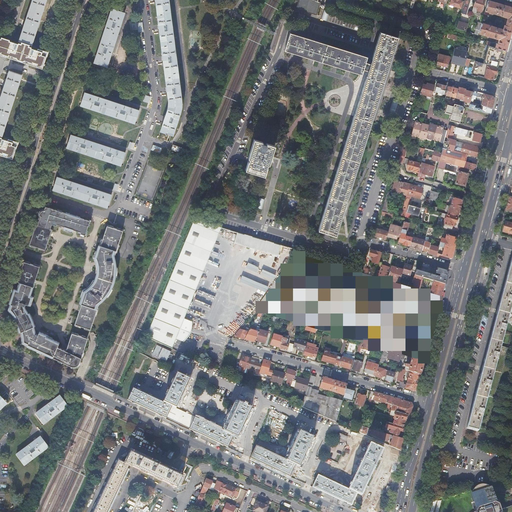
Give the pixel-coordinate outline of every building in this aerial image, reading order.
[(2,53),(7,55),(10,56),(10,55),(12,56),(14,57),(17,58),(19,60),(24,61),(26,60),(29,61),(31,62),(33,63),(33,64),(36,65),(37,66),(38,66),(39,66),(40,66),(41,66),(42,65),(43,65),(43,64),(44,63),(44,62),(45,63),(47,57),(49,52),(47,52),(39,49),(38,51),(32,49),(31,47),(29,47),(30,45),(32,45),(46,0),(32,0),(25,24),(19,41),(22,42),(21,44),(18,44),(12,42),(10,41),(11,40),(9,39),(7,39),(2,37),(2,39),(0,38),(0,51),(1,52),(2,52),(2,53)] [(155,0),(156,3),(157,13),(158,24),(160,34),(162,44),(161,45),(162,49),(162,53),(163,53),(164,63),(165,74),(166,85),(167,85),(168,94),(168,95),(168,96),(168,98),(168,99),(168,100),(168,101),(168,102),(168,103),(168,104),(168,105),(168,106),(168,107),(168,108),(168,109),(167,109),(167,110),(166,112),(179,117),(180,114),(181,114),(182,112),(182,111),(182,110),(182,109),(183,109),(183,108),(183,107),(183,106),(183,105),(183,104),(183,103),(183,102),(183,101),(183,100),(183,98),(182,98),(181,95),(182,94),(179,66),(178,66),(177,63),(178,63),(174,34),(173,34),(173,32),(174,32),(170,3),(169,3),(169,1),(170,0),(169,0),(155,0)] [(318,1),(313,0),(299,0),(297,8),(316,14),(319,4),(320,5),(321,6),(321,7),(322,7),(323,7),(324,6),(324,5),(323,5),(323,4),(322,4),(320,2),(318,1)] [(451,0),(450,5),(461,8),(463,1),(459,0),(451,0)] [(464,0),(461,13),(466,15),(470,0),(464,0)] [(475,0),(473,6),(472,12),(476,14),(477,10),(482,11),(484,0),(475,0)] [(511,7),(495,3),(488,0),(485,10),(489,12),(493,13),(508,17),(507,19),(505,19),(503,26),(504,26),(503,29),(482,23),(479,33),(497,39),(497,38),(499,39),(498,44),(497,43),(496,47),(502,49),(507,51),(509,42),(511,32),(511,7)] [(113,8),(95,63),(107,67),(111,55),(121,26),(125,13),(113,8)] [(325,10),(322,18),(328,20),(330,12),(325,10)] [(458,21),(456,28),(466,31),(468,24),(458,21)] [(132,22),(133,29),(139,29),(139,31),(144,31),(144,22),(132,22)] [(370,72),(368,77),(367,76),(364,83),(351,125),(339,165),(327,203),(324,210),(318,230),(336,236),(343,215),(342,215),(343,212),(387,73),(398,38),(380,32),(372,59),(373,59),(372,64),(366,62),(367,58),(368,57),(302,36),(290,33),(284,50),(362,75),(362,74),(364,70),(370,72)] [(489,64),(497,66),(500,57),(502,49),(496,47),(490,46),(489,45),(484,63),(489,64)] [(451,61),(465,65),(467,58),(468,52),(467,51),(464,50),(462,50),(461,51),(454,49),(451,61)] [(450,57),(446,55),(445,57),(439,56),(438,59),(439,59),(438,64),(443,65),(448,67),(450,57)] [(488,66),(489,64),(484,63),(477,61),(473,74),(483,76),(493,79),(494,73),(496,73),(496,71),(497,68),(488,66)] [(0,99),(0,130),(3,132),(22,75),(10,71),(5,86),(0,99)] [(427,85),(423,84),(420,93),(432,96),(435,85),(431,84),(427,83),(427,85)] [(442,85),(437,84),(435,92),(444,94),(446,86),(442,85)] [(458,89),(448,86),(447,90),(446,95),(446,98),(450,99),(451,96),(456,97),(458,89)] [(459,87),(458,89),(456,97),(463,100),(466,90),(466,89),(462,88),(459,87)] [(469,91),(466,90),(463,100),(470,102),(471,100),(473,92),(469,91)] [(492,95),(477,91),(475,99),(478,100),(479,98),(482,99),(483,98),(482,105),(492,107),(494,101),(494,99),(492,95)] [(91,94),(85,92),(81,105),(135,123),(140,111),(130,107),(91,94)] [(393,99),(391,110),(396,111),(399,100),(393,99)] [(476,104),(470,103),(469,107),(474,109),(490,113),(491,111),(492,107),(482,105),(481,105),(481,106),(482,107),(482,108),(477,106),(476,108),(475,107),(476,104)] [(451,114),(454,106),(447,104),(445,112),(451,114)] [(461,105),(454,104),(454,106),(451,114),(450,120),(460,123),(462,114),(462,113),(461,112),(461,111),(461,110),(462,110),(463,110),(463,109),(464,109),(464,108),(464,107),(463,107),(463,106),(462,106),(461,105)] [(179,117),(166,112),(166,114),(160,131),(173,135),(175,129),(176,130),(180,118),(179,117)] [(430,124),(428,131),(430,131),(428,137),(431,138),(433,139),(437,126),(433,125),(430,124)] [(450,132),(452,125),(449,125),(447,130),(446,135),(445,137),(452,138),(454,133),(450,132)] [(437,126),(433,139),(440,141),(440,142),(444,143),(444,142),(444,141),(445,137),(446,135),(447,130),(443,129),(444,127),(443,127),(440,126),(437,126)] [(421,129),(412,127),(410,136),(411,136),(412,135),(418,136),(421,129)] [(468,135),(469,130),(456,127),(455,132),(468,135)] [(428,131),(421,129),(418,136),(420,137),(424,138),(426,138),(426,137),(428,131)] [(480,141),(482,133),(475,132),(473,139),(476,140),(480,141)] [(67,147),(122,165),(126,153),(117,150),(77,137),(71,134),(67,147)] [(19,143),(9,140),(9,141),(2,139),(2,138),(0,137),(0,151),(1,152),(3,153),(3,154),(6,155),(8,156),(9,156),(10,156),(11,156),(12,156),(12,155),(13,155),(14,154),(14,153),(15,152),(16,153),(18,147),(19,143)] [(265,174),(265,175),(268,166),(269,164),(270,164),(270,163),(268,163),(271,154),(274,145),(276,146),(276,145),(267,142),(267,143),(263,142),(264,141),(255,138),(255,139),(257,140),(254,149),(251,157),(249,157),(250,158),(249,160),(246,169),(247,169),(247,168),(256,171),(265,174)] [(479,155),(481,148),(459,142),(457,151),(453,150),(456,140),(448,138),(447,142),(448,142),(448,143),(444,142),(444,143),(441,152),(439,161),(443,162),(445,163),(461,167),(468,168),(475,170),(477,164),(465,161),(467,154),(475,156),(475,157),(478,158),(479,155)] [(255,139),(252,148),(249,157),(251,157),(254,149),(257,140),(255,139)] [(441,152),(434,150),(432,159),(439,161),(441,152)] [(421,163),(419,172),(422,172),(422,173),(427,174),(432,176),(435,166),(425,164),(426,158),(422,158),(421,162),(421,163)] [(410,160),(409,161),(408,164),(407,169),(413,170),(419,172),(421,163),(410,160)] [(443,162),(439,161),(437,167),(444,169),(445,163),(443,162)] [(467,173),(468,168),(461,167),(445,163),(444,169),(456,172),(455,174),(458,175),(456,182),(459,183),(465,185),(467,178),(468,173),(467,173)] [(53,189),(108,207),(112,195),(101,191),(65,179),(57,177),(53,189)] [(406,195),(409,184),(402,182),(395,180),(394,183),(393,183),(392,186),(393,186),(392,191),(406,195)] [(416,186),(409,184),(406,195),(402,212),(401,215),(405,216),(411,195),(420,198),(423,188),(416,186)] [(438,193),(431,190),(429,199),(431,199),(436,201),(438,193)] [(392,192),(388,191),(382,210),(401,215),(402,212),(388,208),(392,192)] [(451,205),(460,208),(462,201),(463,199),(453,197),(451,205)] [(431,199),(429,199),(426,208),(429,209),(436,211),(437,208),(431,206),(432,203),(430,202),(431,199)] [(459,211),(460,208),(451,205),(450,205),(450,206),(447,205),(446,209),(447,209),(447,211),(448,212),(448,213),(458,215),(459,211)] [(90,221),(89,221),(81,218),(81,217),(77,216),(70,214),(66,212),(66,213),(62,212),(57,210),(49,208),(46,206),(45,209),(44,209),(43,209),(42,209),(41,210),(40,211),(39,212),(39,213),(38,214),(38,215),(39,215),(40,215),(41,216),(38,223),(38,225),(36,224),(36,225),(34,230),(30,243),(32,243),(34,244),(34,246),(36,246),(39,247),(41,248),(42,246),(45,247),(46,248),(50,236),(51,233),(52,229),(51,229),(52,224),(57,226),(57,224),(65,227),(64,229),(68,230),(73,231),(74,230),(76,230),(81,232),(81,233),(80,233),(81,233),(86,235),(86,234),(89,226),(90,221)] [(456,222),(457,217),(447,214),(444,227),(452,229),(453,226),(454,221),(456,222)] [(153,318),(145,336),(161,343),(171,348),(175,338),(184,342),(184,341),(185,341),(185,340),(186,340),(187,338),(188,338),(188,337),(188,336),(189,336),(189,335),(190,334),(190,333),(188,332),(189,329),(191,329),(191,328),(192,328),(192,327),(192,326),(192,324),(192,323),(192,322),(192,321),(188,320),(184,318),(220,230),(222,231),(223,228),(194,219),(192,223),(153,318)] [(402,228),(400,235),(400,237),(398,241),(400,242),(399,245),(402,247),(403,244),(408,246),(408,244),(410,245),(412,238),(405,235),(409,223),(404,222),(402,228)] [(511,234),(511,223),(505,222),(503,232),(511,234)] [(390,224),(388,232),(387,236),(391,237),(395,238),(397,239),(398,236),(400,237),(400,235),(402,228),(390,224)] [(99,245),(97,251),(95,257),(95,258),(96,258),(96,259),(96,260),(96,261),(97,261),(97,262),(97,263),(97,264),(97,265),(98,266),(98,267),(98,268),(98,270),(98,271),(98,272),(99,272),(99,273),(99,274),(98,276),(97,279),(97,280),(96,281),(95,281),(94,281),(94,282),(93,283),(93,284),(91,286),(90,286),(90,287),(89,287),(88,288),(87,289),(86,289),(85,290),(84,291),(82,297),(80,303),(80,304),(82,304),(80,308),(79,311),(76,322),(78,323),(80,324),(79,325),(81,326),(85,327),(87,328),(87,326),(89,327),(91,327),(95,315),(98,308),(100,303),(101,302),(103,300),(104,299),(105,298),(105,297),(106,297),(106,296),(107,296),(107,295),(108,295),(108,294),(109,293),(110,292),(110,291),(111,290),(111,289),(112,288),(112,287),(113,286),(113,285),(113,284),(114,283),(114,282),(114,281),(115,280),(115,279),(115,278),(115,277),(116,276),(116,275),(116,274),(116,272),(116,271),(116,270),(116,268),(116,267),(116,266),(116,265),(116,264),(116,263),(115,260),(115,259),(115,258),(115,257),(113,256),(115,250),(117,251),(119,244),(123,232),(120,231),(119,231),(119,229),(117,229),(114,227),(112,227),(111,228),(110,228),(107,227),(103,239),(103,240),(102,242),(101,245),(100,245),(99,245)] [(433,239),(435,229),(428,227),(425,237),(429,238),(432,239),(433,239)] [(388,232),(377,228),(374,236),(380,238),(386,239),(387,236),(388,232)] [(237,232),(234,244),(279,256),(282,244),(237,232)] [(456,241),(457,237),(447,235),(446,239),(442,238),(441,241),(455,245),(456,241)] [(422,250),(424,241),(424,240),(413,237),(412,238),(410,245),(410,246),(416,248),(422,250)] [(430,245),(430,243),(424,241),(422,250),(425,251),(428,252),(430,245)] [(454,251),(455,245),(441,241),(440,241),(439,246),(444,248),(444,250),(443,250),(442,251),(443,252),(442,254),(437,253),(436,255),(442,257),(448,259),(452,257),(454,251)] [(432,254),(436,255),(437,253),(438,247),(430,245),(428,252),(428,253),(432,254)] [(379,264),(382,254),(376,252),(371,250),(369,256),(375,258),(373,263),(379,264)] [(511,256),(467,427),(478,430),(487,395),(488,395),(495,397),(508,348),(500,346),(508,319),(510,322),(511,320),(511,307),(510,308),(511,302),(511,256)] [(419,262),(415,260),(411,274),(415,275),(423,278),(434,281),(445,285),(445,284),(447,276),(444,270),(437,268),(436,271),(435,273),(436,273),(435,276),(416,270),(419,262)] [(258,272),(260,267),(249,262),(247,267),(258,272)] [(16,317),(15,318),(15,319),(16,321),(19,328),(20,329),(20,330),(21,332),(21,331),(22,332),(22,333),(22,334),(22,335),(22,336),(23,337),(23,339),(23,340),(23,341),(23,342),(27,344),(27,345),(46,354),(47,353),(53,356),(53,357),(71,366),(72,365),(73,365),(73,366),(74,366),(75,366),(76,366),(77,366),(77,365),(78,365),(78,364),(79,364),(79,363),(80,363),(80,362),(82,357),(83,352),(87,340),(85,339),(83,338),(84,337),(82,336),(78,335),(76,334),(75,336),(74,335),(71,334),(69,342),(67,349),(65,350),(57,347),(59,342),(52,339),(48,337),(46,336),(46,335),(42,332),(40,332),(39,331),(38,335),(36,334),(34,326),(33,323),(30,316),(27,313),(25,308),(25,306),(25,304),(26,304),(30,305),(30,304),(31,302),(33,296),(30,295),(33,286),(35,283),(35,281),(36,280),(39,268),(38,268),(35,267),(36,265),(34,264),(30,263),(28,263),(28,264),(25,263),(24,263),(20,275),(18,281),(19,282),(20,282),(18,289),(17,289),(15,288),(14,293),(12,299),(10,304),(11,304),(10,309),(11,310),(14,313),(16,317)] [(407,264),(405,264),(403,270),(402,275),(408,277),(410,277),(413,267),(413,266),(411,265),(410,265),(407,264)] [(377,271),(376,275),(378,276),(377,278),(385,280),(385,279),(388,279),(391,268),(386,266),(382,265),(380,271),(377,271)] [(396,282),(399,283),(402,275),(403,270),(397,269),(391,267),(391,268),(388,279),(391,280),(391,283),(395,284),(396,282)] [(275,279),(277,275),(263,269),(261,273),(275,279)] [(240,282),(266,292),(269,286),(243,275),(240,282)] [(423,278),(415,275),(413,280),(413,279),(412,282),(412,283),(414,284),(413,288),(419,289),(423,278)] [(400,353),(402,349),(411,325),(407,324),(409,323),(410,322),(410,321),(409,320),(409,319),(413,321),(418,295),(419,291),(397,285),(391,304),(296,276),(295,280),(291,279),(287,292),(290,294),(289,298),(384,327),(378,347),(384,348),(400,353)] [(443,290),(445,285),(434,281),(430,294),(441,298),(443,290)] [(242,330),(239,330),(236,334),(235,336),(237,337),(239,338),(239,339),(240,339),(241,338),(245,339),(248,332),(246,332),(246,331),(242,329),(242,330)] [(248,332),(245,339),(250,341),(255,342),(256,341),(258,332),(255,331),(256,330),(253,329),(253,330),(250,330),(248,332)] [(267,332),(259,330),(258,332),(256,341),(260,342),(265,343),(267,337),(268,332),(267,332)] [(275,346),(280,348),(283,337),(274,334),(270,345),(275,346)] [(283,337),(280,348),(283,349),(287,350),(288,344),(286,344),(285,343),(287,339),(288,339),(289,336),(284,335),(283,337)] [(342,357),(348,338),(345,337),(339,357),(332,355),(332,354),(329,353),(330,350),(327,349),(325,348),(322,361),(331,363),(339,366),(342,357)] [(297,349),(305,351),(306,347),(308,342),(296,338),(294,344),(293,348),(295,348),(297,349)] [(364,354),(369,356),(371,348),(372,345),(360,341),(357,352),(363,354),(364,351),(365,352),(364,354)] [(303,355),(304,355),(308,357),(312,358),(313,357),(316,358),(318,351),(306,347),(305,351),(304,353),(303,355)] [(403,363),(405,355),(400,353),(384,348),(380,363),(386,365),(388,359),(399,362),(403,363)] [(425,361),(426,355),(416,352),(414,357),(425,361)] [(251,360),(252,359),(242,356),(241,361),(239,366),(240,366),(249,369),(250,366),(251,361),(251,360)] [(349,369),(351,370),(351,369),(354,360),(342,357),(339,366),(344,367),(348,369),(349,369)] [(408,371),(421,375),(421,373),(425,361),(414,357),(412,357),(410,365),(406,364),(405,367),(409,368),(408,371)] [(267,361),(263,360),(262,365),(260,371),(260,373),(267,375),(267,376),(271,377),(273,371),(269,370),(271,362),(267,361)] [(363,363),(354,360),(351,369),(356,371),(360,372),(363,363)] [(256,363),(251,361),(250,366),(256,368),(254,374),(259,376),(260,373),(260,371),(259,369),(260,369),(261,364),(260,364),(258,363),(258,362),(256,362),(256,363)] [(376,376),(378,368),(379,365),(367,362),(364,372),(370,374),(376,376)] [(390,372),(391,366),(389,365),(387,371),(385,377),(385,380),(389,381),(392,382),(395,373),(390,372)] [(249,369),(240,366),(239,371),(247,374),(249,369)] [(381,376),(385,377),(387,371),(378,368),(376,376),(375,376),(378,377),(381,378),(381,376)] [(295,387),(296,381),(294,380),(296,371),(292,370),(287,369),(285,377),(288,378),(287,381),(290,382),(291,379),(293,380),(291,386),(295,387)] [(400,382),(398,387),(414,391),(417,389),(419,384),(421,375),(408,371),(401,369),(397,381),(400,382)] [(279,372),(273,370),(273,371),(271,377),(270,380),(282,384),(285,374),(279,372)] [(191,378),(178,372),(163,402),(133,388),(127,400),(135,403),(161,416),(173,422),(179,409),(176,408),(183,395),(191,378)] [(316,377),(311,375),(310,379),(305,395),(302,407),(331,420),(336,422),(342,401),(330,397),(330,398),(310,392),(312,386),(313,386),(316,377)] [(301,378),(297,377),(296,381),(295,387),(293,392),(305,395),(310,379),(307,378),(305,377),(305,378),(304,379),(301,378)] [(328,379),(323,377),(319,388),(344,395),(346,389),(347,384),(334,381),(328,379)] [(346,389),(344,395),(343,398),(352,401),(355,391),(350,390),(346,389)] [(376,393),(371,392),(369,399),(376,401),(380,403),(381,402),(386,404),(388,397),(382,395),(376,393)] [(362,395),(357,394),(354,404),(363,407),(366,396),(362,395)] [(68,406),(60,396),(36,414),(44,424),(68,406)] [(411,403),(388,397),(386,404),(386,405),(387,406),(388,404),(392,405),(391,410),(396,412),(407,415),(410,416),(411,411),(413,407),(411,403)] [(244,403),(244,405),(239,402),(225,431),(195,417),(189,429),(198,433),(221,444),(235,451),(241,438),(238,437),(243,426),(252,408),(247,406),(247,404),(244,403)] [(393,424),(403,427),(404,424),(407,415),(396,412),(394,418),(395,419),(393,424)] [(268,434),(283,438),(287,424),(273,420),(268,434)] [(393,424),(387,422),(385,427),(391,429),(390,433),(399,435),(400,431),(402,432),(402,431),(403,427),(393,424)] [(368,429),(361,426),(359,433),(366,436),(368,429)] [(308,448),(313,437),(301,431),(287,460),(257,446),(251,458),(259,462),(282,473),(290,477),(291,474),(298,477),(305,463),(311,449),(308,448)] [(49,447),(41,436),(16,455),(24,465),(49,447)] [(390,446),(401,451),(402,449),(404,439),(400,438),(393,436),(390,446)] [(351,506),(357,494),(361,496),(365,488),(378,460),(383,449),(370,443),(348,489),(318,475),(312,487),(321,492),(343,502),(351,506)] [(119,460),(94,511),(107,511),(129,465),(174,486),(173,487),(175,488),(175,486),(177,487),(182,476),(131,452),(126,463),(119,460)] [(212,481),(206,479),(203,486),(209,488),(212,481)] [(219,491),(223,483),(218,481),(214,489),(219,491)] [(236,489),(223,483),(219,491),(223,493),(232,497),(233,495),(235,496),(237,492),(235,491),(236,489)] [(511,511),(511,505),(500,509),(497,501),(496,501),(492,489),(487,485),(482,484),(477,486),(473,490),(472,495),(475,508),(474,508),(475,511),(511,511)] [(196,504),(199,505),(201,501),(202,501),(204,495),(200,494),(198,497),(196,504)] [(214,511),(219,500),(216,499),(211,511),(214,511)] [(433,499),(430,511),(439,511),(441,500),(433,499)] [(257,501),(253,511),(255,511),(267,511),(266,511),(269,506),(257,501)] [(233,511),(235,507),(227,503),(223,511),(233,511)]
